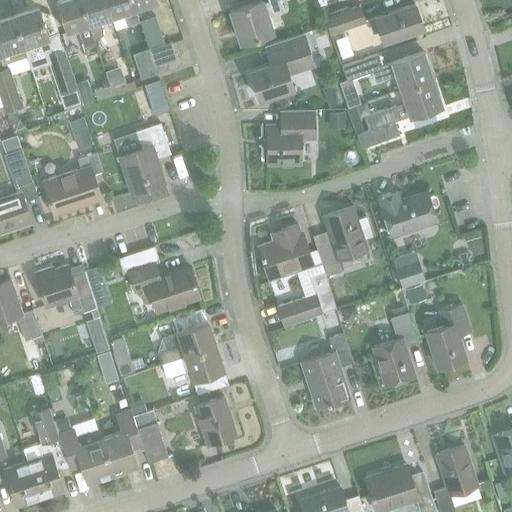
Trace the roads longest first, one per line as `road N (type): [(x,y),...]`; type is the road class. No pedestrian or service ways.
road 1 (residential): [(231,202),(314,195),(492,135)]
road 2 (residential): [(290,453),(242,305),(231,202)]
road 3 (residential): [(290,453),(485,388),(511,363)]
road 4 (residential): [(0,256),(183,205),(231,202)]
road 5 (residential): [(231,202),(229,134),(186,0)]
road 6 (residential): [(122,511),(290,453)]
road 7 (residential): [(492,135),(454,0)]
road 8 (residential): [(511,291),(495,155)]
